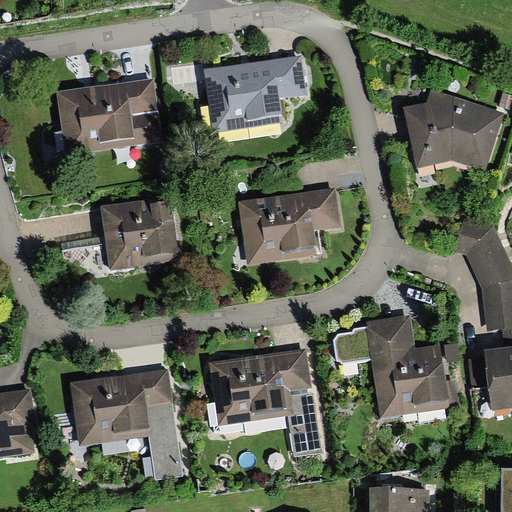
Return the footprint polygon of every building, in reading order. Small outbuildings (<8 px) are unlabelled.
[(246,66),(204,72),(213,135),(284,125),(281,102),(307,98),(301,59),(246,66)] [(97,89),(57,94),(67,158),(164,144),(154,81),(97,89)] [(454,163),(486,173),(504,117),(430,93),(426,105),(404,110),(417,170),(454,163)] [(279,200),(239,206),(248,267),(317,256),(313,234),(342,230),(336,191),(279,200)] [(140,205),(101,211),(110,272),(179,262),(173,220),(170,221),(168,208),(150,210),(149,204),(140,205)] [(511,265),(494,227),(465,218),(453,255),(467,260),(482,290),(488,333),(503,331),(505,348),(511,346),(511,265)] [(412,315),(371,321),(372,329),(354,331),(355,336),(340,338),(335,343),(338,361),(344,365),(374,361),(382,421),(460,409),(456,380),(448,381),(445,367),(464,364),(461,344),(417,351),(412,315)] [(511,350),(484,354),(484,359),(469,361),(473,389),(489,387),(492,414),(511,411),(511,350)] [(251,361),(210,366),(219,427),(295,416),(291,394),(313,391),(307,353),(251,361)] [(111,380),(72,385),(80,449),(149,440),(154,482),(185,478),(171,372),(111,380)] [(0,461),(35,456),(32,432),(36,432),(31,391),(0,395),(0,461)] [(294,459),(323,455),(314,395),(293,398),(296,418),(289,419),(294,459)] [(432,511),(432,492),(370,492),(370,511),(432,511)]
